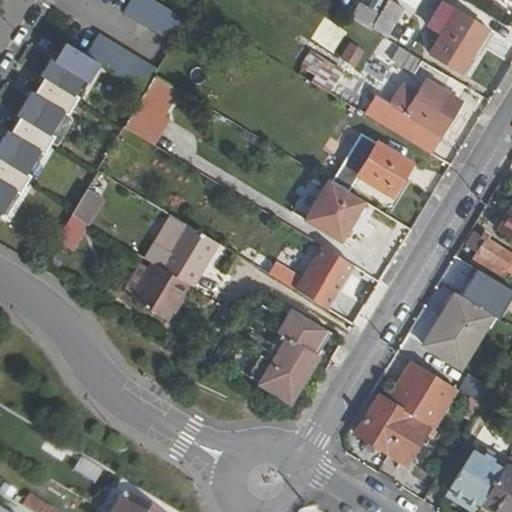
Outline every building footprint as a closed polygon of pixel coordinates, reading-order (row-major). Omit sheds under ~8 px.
[(187,21),(153,0),(131,0),(124,13),(173,43),(187,21)] [(396,0),(428,13),(433,0),(396,0)] [(353,17),(373,30),(375,27),(389,35),(405,9),(392,1),(382,17),(361,4),(353,17)] [(440,34),(430,50),(461,69),(485,29),(441,2),(427,26),(440,34)] [(322,16),(309,38),(333,53),(346,30),(322,16)] [(155,74),(158,69),(99,34),(85,57),(99,65),(144,92),(155,74)] [(338,58),(355,68),(364,51),(347,41),(338,58)] [(99,65),(85,57),(65,44),(55,61),(51,59),(41,76),(44,78),(31,100),(27,98),(17,115),(20,118),(6,139),(3,137),(0,142),(0,212),(1,214),(18,186),(23,189),(30,177),(26,174),(42,147),(47,149),(54,137),(50,134),(66,108),(71,110),(78,98),(74,96),(91,68),(95,71),(99,65)] [(430,127),(438,131),(457,100),(440,90),(449,75),(397,44),(390,56),(425,77),(417,90),(401,81),(388,101),(400,108),(430,127)] [(298,67),(331,85),(341,68),(308,50),(298,67)] [(144,92),(139,99),(152,106),(167,81),(155,74),(144,92)] [(449,75),(440,90),(457,100),(466,85),(449,75)] [(400,108),(392,122),(422,140),(430,127),(400,108)] [(413,160),(380,140),(364,130),(334,181),(349,190),(360,173),(393,193),(413,160)] [(343,240),(367,200),(349,190),(334,181),(330,179),(306,219),(343,240)] [(85,188),(70,214),(72,216),(85,223),(100,197),(85,188)] [(511,207),(499,228),(511,235),(511,207)] [(85,223),(72,216),(62,233),(75,242),(86,223),(85,223)] [(146,257),(159,264),(158,267),(189,285),(190,283),(193,285),(219,243),(184,222),(168,249),(156,242),(146,257)] [(482,248),(475,258),(504,275),(509,267),(511,262),(511,249),(479,229),(472,242),(482,248)] [(282,266),(275,279),(327,309),(353,265),(323,246),(304,279),(282,266)] [(154,264),(133,299),(168,320),(173,311),(170,308),(176,297),(180,300),(189,285),(158,267),(154,264)] [(458,291),(426,344),(462,366),(494,312),(458,291)] [(176,297),(170,308),(173,311),(180,300),(176,297)] [(260,356),(248,376),(290,401),(319,354),(311,349),(323,328),(293,310),(279,334),(287,339),(272,363),(264,358),(260,356)] [(331,333),(323,328),(311,349),(319,354),(331,333)] [(279,334),(264,358),(272,363),(287,339),(279,334)] [(417,361),(403,382),(407,384),(421,364),(417,361)] [(375,402),(357,429),(406,461),(430,424),(432,425),(458,387),(421,364),(407,384),(403,382),(392,399),(385,409),(375,402)] [(473,443),(446,487),(475,506),(480,499),(503,462),(473,443)] [(503,462),(480,499),(500,511),(511,511),(511,456),(508,454),(503,462)] [(115,511),(178,511),(133,485),(115,511)] [(29,490),(20,503),(33,511),(54,511),(57,509),(29,490)]
